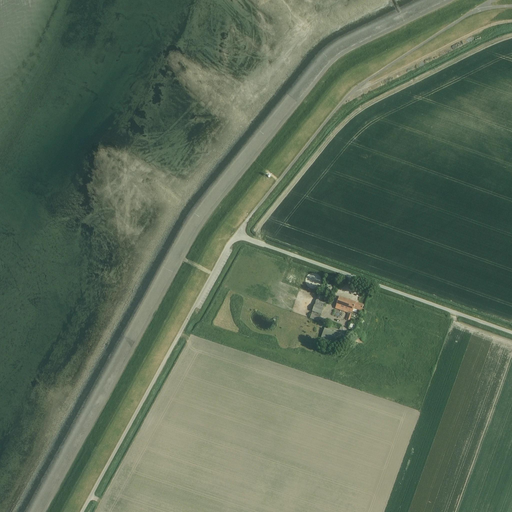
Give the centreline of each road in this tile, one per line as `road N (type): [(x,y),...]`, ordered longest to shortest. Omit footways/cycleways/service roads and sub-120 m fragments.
road 1 (unclassified): [(236,234),(346,98),(484,27),(511,21)]
road 2 (unclassified): [(81,511),(236,234)]
road 3 (unclassified): [(511,333),(236,234)]
